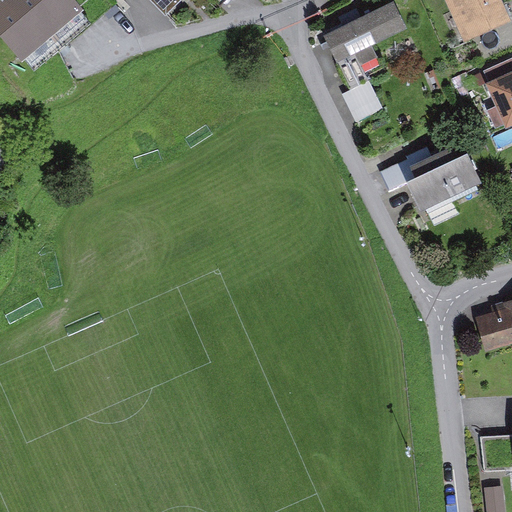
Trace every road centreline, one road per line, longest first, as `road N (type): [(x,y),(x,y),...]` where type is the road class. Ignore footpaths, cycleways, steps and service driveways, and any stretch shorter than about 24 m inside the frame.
road 1 (residential): [(430,309),(289,23),(257,16),(170,37)]
road 2 (residential): [(463,511),(446,348),(430,309)]
